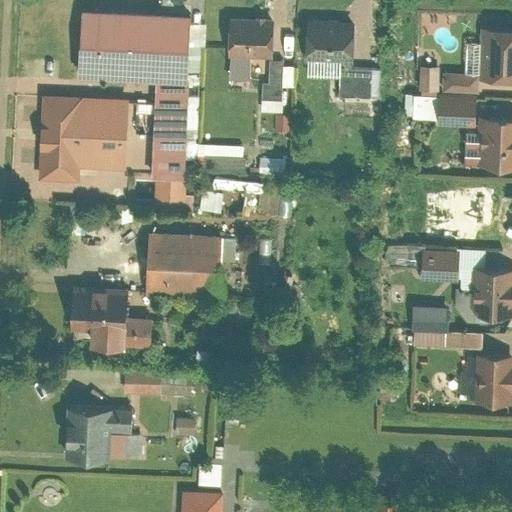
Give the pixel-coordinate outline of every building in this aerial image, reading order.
[(43,89),(37,176),(80,179),(81,164),(150,169),(148,205),(182,208),(196,11),(83,3),(78,74),(154,80),(153,97),(43,89)] [(312,14),(310,56),(363,58),(364,16),(312,14)] [(284,15),(233,15),(233,75),(263,75),(263,100),(286,100),(286,84),(302,84),(303,59),(284,58),(284,15)] [(511,27),(482,26),(480,77),(511,78),(511,27)] [(440,62),(419,61),(419,86),(439,87),(440,62)] [(344,62),(343,92),(394,94),(395,64),(344,62)] [(442,69),(441,87),(478,88),(478,71),(442,69)] [(475,95),(411,92),(410,115),(435,116),(434,123),(474,125),(475,95)] [(294,127),(294,111),(278,111),(278,126),(294,127)] [(511,163),(511,112),(482,111),(481,128),(467,127),(465,162),(511,163)] [(255,140),(202,139),(201,163),(255,164),(255,140)] [(205,186),(203,206),(225,208),(227,189),(205,186)] [(157,226),(155,290),(234,293),(236,229),(157,226)] [(426,247),(426,276),(464,277),(465,248),(426,247)] [(511,265),(475,264),(474,284),(460,283),(459,303),(472,318),(496,319),(496,312),(511,312),(511,265)] [(127,290),(77,288),(76,327),(100,328),(99,348),(153,349),(154,316),(126,315),(127,290)] [(412,302),(411,323),(452,325),(453,304),(412,302)] [(421,326),(421,343),(492,345),(493,328),(421,326)] [(468,395),(477,395),(477,398),(511,399),(511,350),(479,349),(479,352),(469,352),(469,363),(461,367),(460,394),(468,395)] [(131,363),(130,386),(195,390),(197,367),(131,363)] [(73,401),(71,451),(137,453),(139,403),(73,401)] [(228,412),(228,442),(245,442),(245,412),(228,412)] [(179,414),(178,429),(201,430),(202,415),(179,414)] [(203,459),(203,481),(225,481),(226,460),(203,459)] [(223,511),(226,483),(177,479),(174,511),(223,511)] [(380,511),(406,511),(406,497),(380,497),(380,511)]
